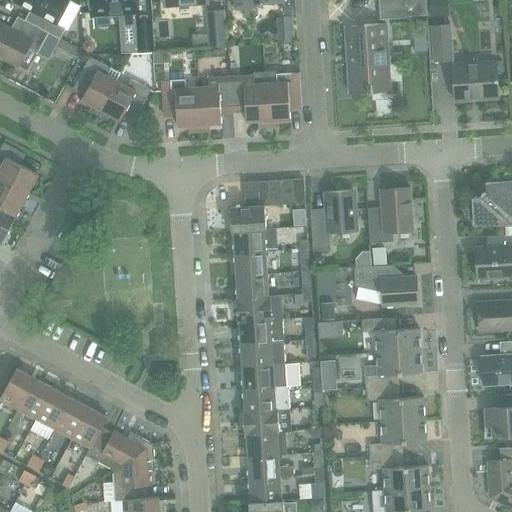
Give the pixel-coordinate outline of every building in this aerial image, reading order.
[(30,11),(25,21),(60,39),(66,29),(68,30),(79,8),(79,6),(67,0),(15,0),(14,3),(30,11)] [(136,0),(91,0),(92,16),(138,13),(136,0)] [(282,2),(283,17),(296,16),(295,0),(235,0),(236,9),(261,7),(261,4),(282,2)] [(378,0),(380,20),(406,18),(406,17),(427,16),(426,0),(378,0)] [(225,11),(208,12),(211,47),(228,46),(225,11)] [(453,50),(470,51),(472,16),(456,15),(453,50)] [(28,49),(37,54),(41,48),(52,54),(60,39),(25,21),(18,17),(11,29),(0,23),(0,57),(18,67),(28,49)] [(153,19),(135,20),(137,52),(156,51),(153,19)] [(348,67),(349,93),(372,92),(371,86),(389,85),(389,89),(386,89),(386,91),(390,90),(386,25),(345,27),(347,54),(351,54),(352,66),(348,67)] [(432,26),(435,62),(452,61),(450,25),(432,26)] [(92,113),(98,116),(117,81),(107,76),(111,68),(90,57),(73,90),(84,96),(81,101),(92,106),(94,110),(92,113)] [(452,65),(455,101),(469,100),(469,96),(499,94),(496,62),(452,65)] [(277,83),(266,83),(269,128),(275,127),(275,123),(277,120),(290,120),(290,109),(302,108),(300,73),(276,74),(277,83)] [(254,76),(231,77),(233,113),(246,112),(246,123),(259,122),(262,124),(262,128),(269,128),(266,83),(254,84),(254,76)] [(209,87),(197,88),(200,132),(206,132),(206,127),(209,125),(222,124),(221,113),(233,113),(231,77),(208,79),(209,87)] [(117,81),(98,116),(104,120),(106,116),(109,115),(120,121),(123,117),(134,123),(151,90),(130,79),(126,86),(117,81)] [(200,132),(197,88),(186,88),(185,80),(162,81),(164,117),(177,116),(177,127),(190,126),(193,128),(193,132),(200,132)] [(0,155),(6,158),(0,169),(0,178),(28,194),(38,175),(20,166),(26,155),(4,143),(0,150),(0,155)] [(0,178),(0,201),(19,212),(28,194),(0,178)] [(304,179),(292,180),(294,205),(305,204),(304,179)] [(292,180),(280,181),(282,205),(294,205),(292,180)] [(269,181),(257,182),(259,207),(265,206),(270,206),(269,181)] [(280,181),(269,181),(270,206),(282,205),(280,181)] [(230,208),(232,231),(266,229),(265,206),(259,207),(257,182),(245,183),(246,207),(230,208)] [(505,223),(506,236),(511,235),(511,182),(486,184),(486,191),(484,192),(481,195),(481,197),(473,197),(475,225),(505,223)] [(382,208),(368,209),(370,244),(394,242),(393,231),(413,230),(410,188),(390,189),(381,190),(381,200),(382,208)] [(311,219),(312,239),(313,251),(330,250),(329,232),(357,230),(354,192),(326,194),(327,218),(311,219)] [(0,201),(0,225),(9,230),(19,212),(0,201)] [(0,246),(9,230),(0,225),(0,246)] [(234,232),(235,254),(266,252),(264,230),(266,230),(266,229),(232,231),(232,232),(234,232)] [(511,235),(506,236),(491,236),(492,248),(476,249),(478,277),(511,275),(511,235)] [(300,240),(301,249),(308,248),(308,240),(300,240)] [(310,271),(308,248),(301,249),(302,271),(310,271)] [(235,254),(237,277),(267,274),(266,252),(235,254)] [(382,292),(382,306),(418,304),(417,276),(395,277),(394,265),(354,268),(356,287),(382,292)] [(311,294),(310,271),(302,271),(304,294),(311,294)] [(236,299),(270,297),(270,296),(268,296),(267,274),(237,277),(238,298),(236,299)] [(312,302),(311,294),(304,294),(304,303),(312,302)] [(236,299),(237,322),(283,319),(281,296),(270,297),(236,299)] [(511,301),(479,303),(480,331),(511,329),(511,301)] [(375,332),(376,353),(421,351),(420,329),(388,331),(387,318),(362,320),(363,332),(375,332)] [(239,322),(241,344),(284,341),(283,319),(237,322),(237,323),(239,322)] [(306,331),(306,339),(315,339),(314,330),(313,331),(313,330),(306,331)] [(316,358),(315,339),(306,339),(307,348),(308,358),(316,358)] [(241,344),(242,367),(286,364),(284,341),(241,344)] [(508,355),(482,356),(484,385),(511,383),(511,341),(508,342),(508,355)] [(365,376),(366,388),(391,387),(390,375),(422,373),(421,351),(376,353),(378,375),(365,376)] [(242,367),(244,390),(287,387),(286,364),(242,367)] [(313,368),(314,376),(314,384),(323,384),(321,368),(313,368)] [(0,399),(0,400),(18,410),(35,379),(16,369),(0,399)] [(18,410),(36,420),(53,388),(35,379),(18,410)] [(324,407),(323,384),(314,384),(315,393),(315,407),(324,407)] [(243,412),(278,410),(278,409),(290,408),(289,387),(287,387),(244,390),(245,411),(243,412)] [(379,400),(381,422),(425,419),(424,397),(392,399),(391,387),(366,388),(367,401),(379,400)] [(36,420),(54,429),(71,398),(53,388),(36,420)] [(505,439),(505,441),(511,440),(511,394),(501,395),(502,408),(485,409),(487,437),(502,436),(505,439)] [(54,429),(72,439),(89,408),(71,398),(54,429)] [(72,439),(90,448),(101,455),(113,433),(102,428),(108,418),(89,408),(72,439)] [(243,412),(245,435),(279,433),(278,410),(243,412)] [(369,445),(370,457),(395,456),(395,443),(427,441),(425,419),(381,422),(382,444),(369,445)] [(312,421),(312,430),(320,429),(319,421),(312,421)] [(320,438),(320,429),(312,430),(313,439),(320,438)] [(86,455),(113,470),(154,444),(131,432),(127,438),(114,431),(113,433),(101,455),(90,448),(86,455)] [(247,435),(248,457),(279,456),(277,434),(279,433),(245,435),(245,436),(247,435)] [(0,444),(0,451),(3,453),(9,442),(3,439),(0,444)] [(104,502),(115,501),(123,501),(123,500),(147,498),(147,486),(149,486),(148,471),(155,471),(154,444),(113,470),(114,483),(103,483),(104,502)] [(500,461),(488,462),(491,497),(511,506),(511,447),(499,449),(500,461)] [(314,452),(315,476),(324,475),(322,452),(314,452)] [(27,466),(33,469),(39,459),(33,455),(27,466)] [(248,457),(250,480),(294,477),(294,466),(279,467),(279,456),(248,457)] [(383,469),(385,491),(429,488),(428,466),(396,468),(395,456),(370,457),(371,470),(383,469)] [(33,469),(39,472),(44,462),(39,459),(33,469)] [(0,468),(0,486),(13,482),(7,466),(0,468)] [(19,481),(25,484),(30,474),(24,471),(19,481)] [(25,484),(31,488),(36,477),(30,474),(25,484)] [(63,484),(69,488),(75,478),(69,474),(63,484)] [(325,499),(324,475),(315,476),(316,483),(311,484),(312,499),(325,499)] [(249,502),(249,503),(283,501),(283,500),(281,500),(280,478),(250,480),(251,502),(249,502)] [(429,488),(385,491),(386,511),(399,511),(431,510),(429,488)] [(123,500),(123,501),(123,511),(159,511),(159,497),(147,498),(123,500)] [(284,511),(283,501),(249,503),(249,511),(284,511)] [(74,506),(76,511),(78,511),(87,509),(85,503),(74,506)]
